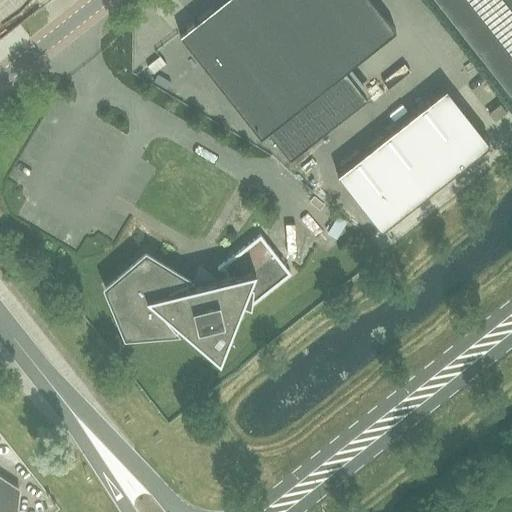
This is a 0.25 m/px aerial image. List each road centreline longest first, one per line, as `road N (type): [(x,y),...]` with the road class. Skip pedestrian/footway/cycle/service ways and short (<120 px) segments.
road 1 (primary): [(279,511),(511,333)]
road 2 (unclassified): [(148,511),(0,323)]
road 3 (unclassified): [(0,81),(103,0)]
